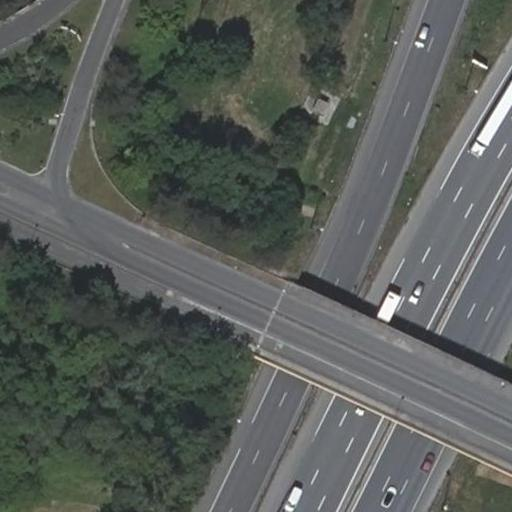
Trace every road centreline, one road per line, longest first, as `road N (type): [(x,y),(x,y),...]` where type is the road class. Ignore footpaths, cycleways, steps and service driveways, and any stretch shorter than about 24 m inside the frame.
road 1 (motorway): [(448,0),(339,279),(228,511)]
road 2 (tertiary): [(511,410),(61,203)]
road 3 (tertiary): [(95,245),(511,436)]
road 4 (trunk): [(511,115),(307,511)]
road 5 (trunk): [(380,511),(511,253)]
road 6 (primary): [(115,0),(57,171),(61,203)]
